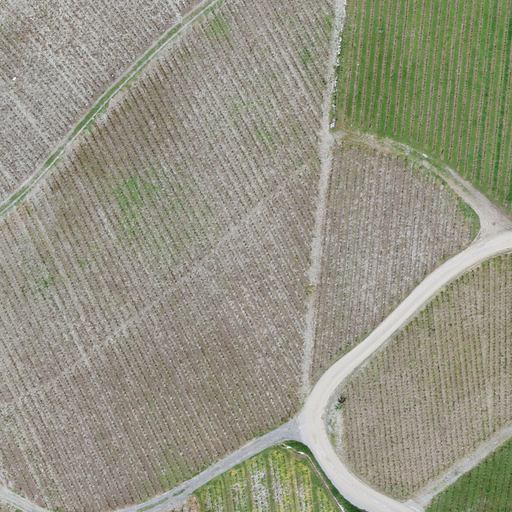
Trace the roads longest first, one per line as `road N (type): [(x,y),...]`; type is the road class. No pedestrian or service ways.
road 1 (track): [(314,430),(325,390),(442,277),(511,240)]
road 2 (track): [(136,511),(181,495),(281,433),(314,430)]
road 3 (track): [(397,511),(361,495),(314,430)]
